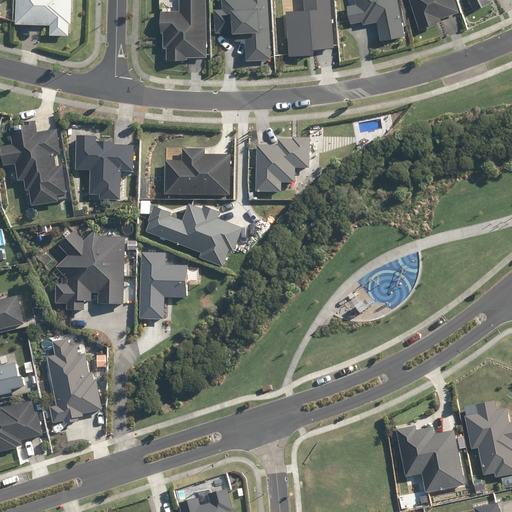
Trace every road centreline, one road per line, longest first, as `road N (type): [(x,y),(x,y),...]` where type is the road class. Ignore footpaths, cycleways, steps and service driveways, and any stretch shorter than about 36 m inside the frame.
road 1 (residential): [(115,91),(282,100),(431,70),(511,39)]
road 2 (tertiary): [(266,431),(121,478)]
road 3 (tertiary): [(114,459),(259,412)]
road 4 (tertiary): [(392,362),(511,280)]
road 5 (tertiary): [(401,381),(266,431)]
road 6 (tertiary): [(259,412),(392,362)]
road 7 (tertiary): [(511,307),(401,381)]
